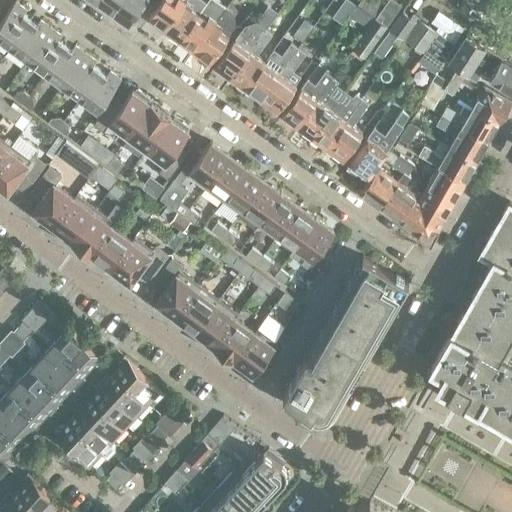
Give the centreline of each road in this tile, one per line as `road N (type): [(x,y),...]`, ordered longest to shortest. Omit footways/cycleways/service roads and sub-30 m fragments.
road 1 (residential): [(57,0),(364,220),(445,267)]
road 2 (residential): [(229,385),(54,255)]
road 3 (residential): [(116,511),(229,385)]
road 4 (residential): [(445,267),(511,150)]
road 5 (residential): [(342,457),(229,385)]
road 6 (residential): [(342,457),(403,346)]
